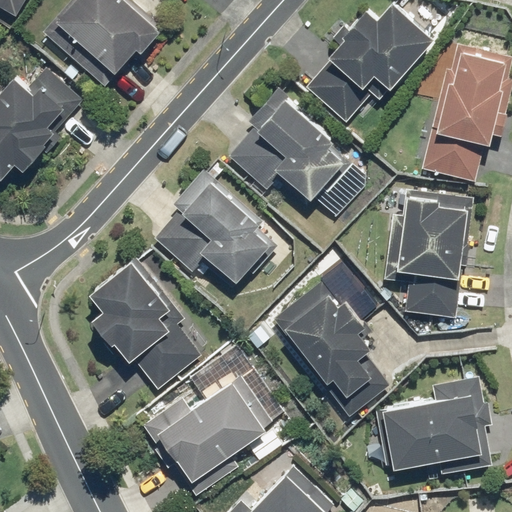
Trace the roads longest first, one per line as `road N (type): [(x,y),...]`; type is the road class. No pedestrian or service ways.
road 1 (residential): [(0,278),(74,232),(282,0)]
road 2 (residential): [(0,303),(99,511)]
